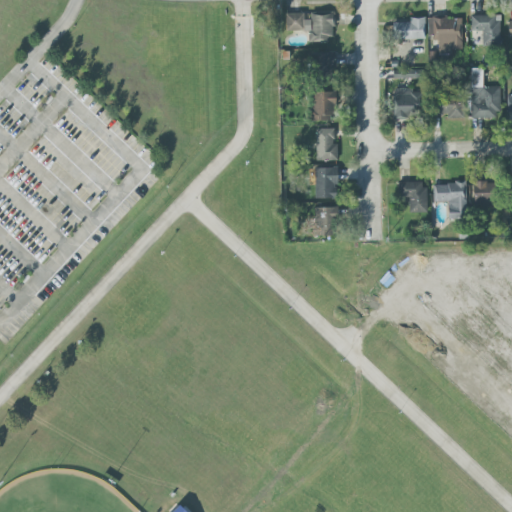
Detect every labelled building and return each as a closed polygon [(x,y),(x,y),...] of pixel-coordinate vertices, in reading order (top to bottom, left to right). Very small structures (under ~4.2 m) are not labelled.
[(286,32),(308,31),(308,42),(334,41),(333,13),(306,14),(306,13),(285,14),(286,32)] [(500,16),(470,15),(470,32),(481,32),(481,46),(499,46),(500,16)] [(425,18),(409,18),(408,23),(393,23),(393,39),(424,40),(425,18)] [(462,50),(461,18),(427,19),(427,35),(432,35),(433,41),(437,41),(438,50),(462,50)] [(316,54),(317,78),(333,77),(332,53),(316,54)] [(499,118),(498,87),(482,87),(482,69),(470,69),(470,118),(499,118)] [(420,78),(419,70),(393,71),(393,79),(420,78)] [(312,121),(333,121),(333,92),(312,92),(312,121)] [(392,95),(392,119),(420,118),(420,94),(392,95)] [(446,119),(465,119),(464,99),(434,100),(434,116),(446,115),(446,119)] [(333,129),(315,129),(316,161),(337,161),(337,145),(333,145),(333,129)] [(314,169),(315,199),(337,199),(336,168),(314,169)] [(425,182),(397,183),(398,201),(408,201),(409,213),(426,213),(425,182)] [(495,182),(472,182),(473,208),(496,207),(495,182)] [(433,202),(448,202),(448,220),(466,219),(465,184),(432,184),(433,202)] [(314,207),(313,236),(336,236),(337,208),(314,207)]
